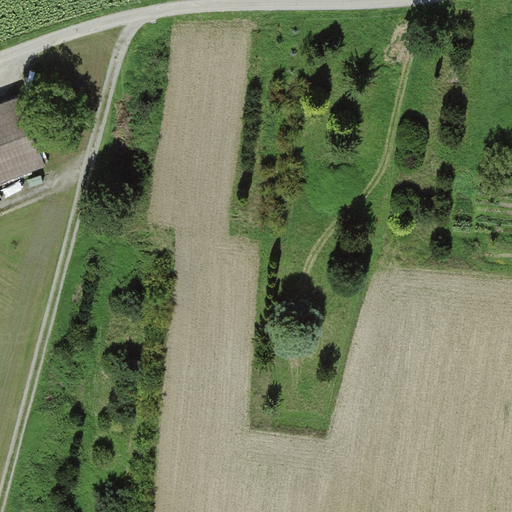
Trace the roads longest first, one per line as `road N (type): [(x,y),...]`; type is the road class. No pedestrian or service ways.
road 1 (track): [(162,9),(135,28),(118,60),(0,506)]
road 2 (track): [(0,60),(162,9),(414,0)]
